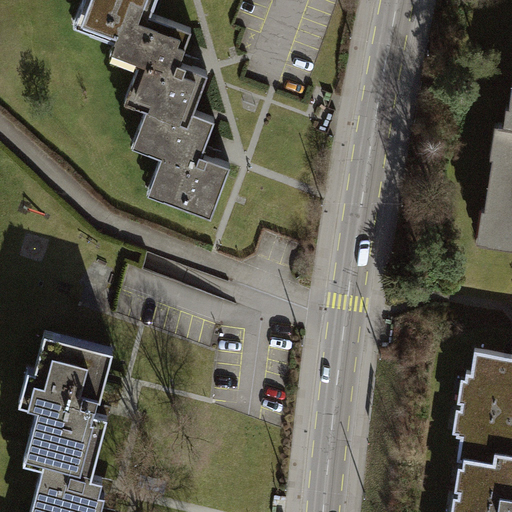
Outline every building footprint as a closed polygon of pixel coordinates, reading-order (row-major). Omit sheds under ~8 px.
[(84,0),(73,31),(112,45),(124,12),(147,20),(154,0),(84,0)] [(146,113),(186,127),(191,114),(205,76),(176,66),(188,35),(147,20),(124,12),(112,45),(108,56),(137,67),(123,104),(146,113)] [(186,127),(146,113),(133,149),(162,159),(149,195),(167,202),(210,217),(228,168),(199,157),(212,122),(191,114),(186,127)] [(511,126),(506,126),(498,124),(493,154),(497,155),(488,208),(485,207),(480,242),(511,247),(511,126)] [(35,418),(23,464),(42,469),(43,464),(92,477),(107,419),(83,413),(85,405),(98,409),(112,354),(44,336),(34,374),(25,372),(15,412),(35,418)] [(511,358),(480,353),(476,376),(466,374),(456,434),(465,436),(462,458),(496,464),(498,454),(511,456),(511,358)] [(511,511),(511,456),(498,454),(496,464),(462,458),(452,511),(511,511)] [(92,477),(43,464),(42,469),(30,511),(101,511),(105,496),(99,495),(103,480),(92,477)]
